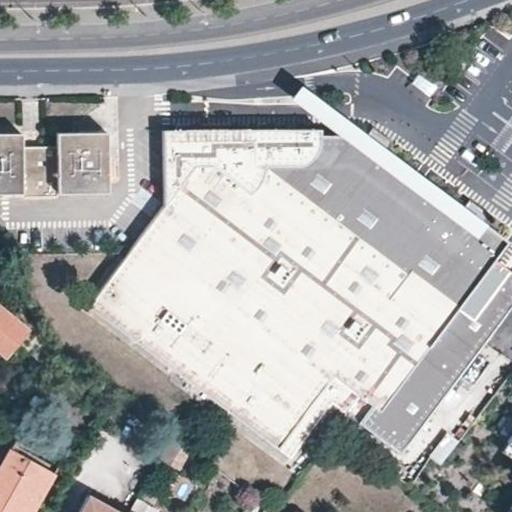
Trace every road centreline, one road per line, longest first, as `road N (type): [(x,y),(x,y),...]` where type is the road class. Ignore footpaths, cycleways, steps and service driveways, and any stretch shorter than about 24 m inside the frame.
road 1 (primary): [(0,69),(268,54),(472,0)]
road 2 (primary): [(344,0),(211,26),(0,34)]
